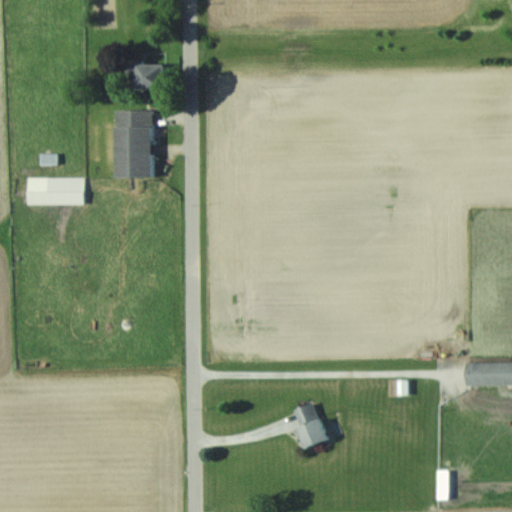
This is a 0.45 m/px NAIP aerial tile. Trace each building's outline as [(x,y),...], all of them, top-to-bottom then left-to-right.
[(167,63),(141,63),(141,88),(166,88),(167,63)] [(156,176),(155,109),(120,110),(121,176),(156,176)] [(86,177),(30,176),(29,203),(86,203),(86,177)] [(511,360),(468,361),(468,384),(511,383),(511,360)] [(331,438),(316,401),(295,409),(310,446),(331,438)]
